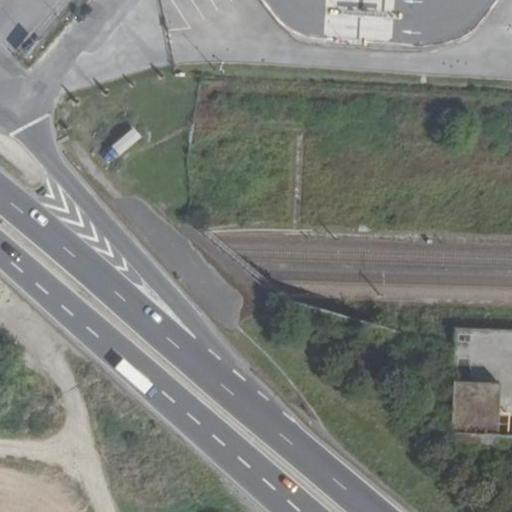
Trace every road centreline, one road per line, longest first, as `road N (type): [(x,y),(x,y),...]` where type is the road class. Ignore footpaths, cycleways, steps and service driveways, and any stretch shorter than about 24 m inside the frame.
road 1 (primary): [(371,511),(0,192)]
road 2 (primary): [(0,248),(208,430)]
road 3 (track): [(105,511),(81,417),(37,346),(0,312)]
road 4 (primary): [(208,430),(311,511)]
